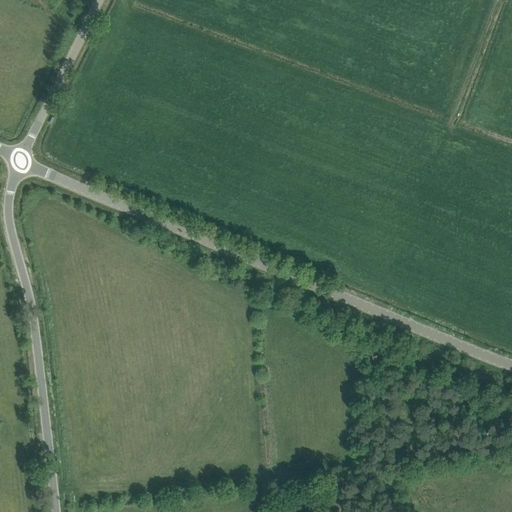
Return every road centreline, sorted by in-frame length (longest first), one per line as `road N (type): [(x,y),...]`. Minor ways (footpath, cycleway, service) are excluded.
road 1 (unclassified): [(511,368),(20,161)]
road 2 (unclassified): [(55,511),(30,310),(7,221),(20,161)]
road 3 (unclassified): [(20,161),(99,0)]
